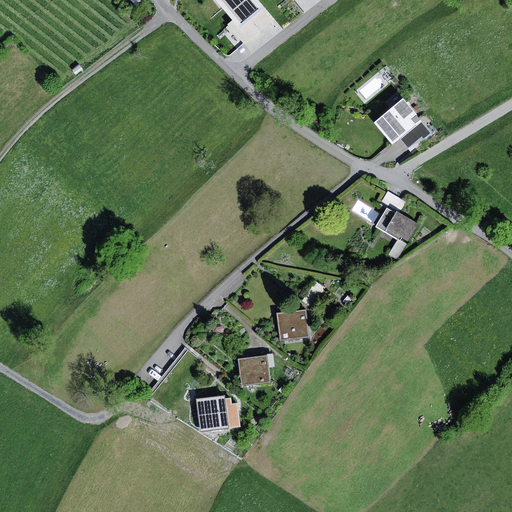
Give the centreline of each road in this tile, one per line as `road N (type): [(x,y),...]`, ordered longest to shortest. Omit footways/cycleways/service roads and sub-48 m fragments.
road 1 (residential): [(363,167),(214,296),(141,384)]
road 2 (residential): [(159,0),(264,102),(363,167)]
road 3 (track): [(0,157),(25,124),(167,9)]
road 4 (residential): [(363,167),(511,253)]
road 5 (track): [(0,369),(93,420),(119,411),(141,384)]
road 6 (track): [(390,178),(511,105)]
